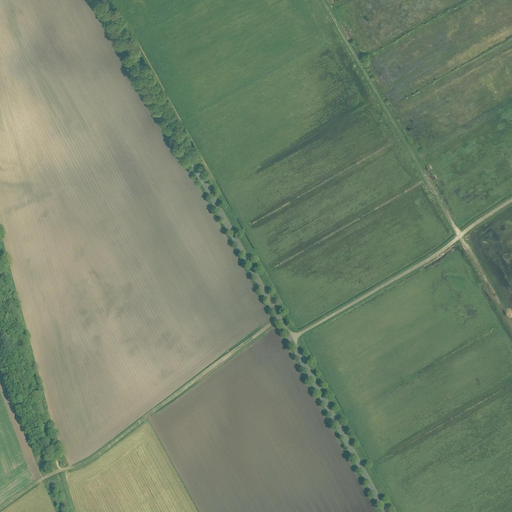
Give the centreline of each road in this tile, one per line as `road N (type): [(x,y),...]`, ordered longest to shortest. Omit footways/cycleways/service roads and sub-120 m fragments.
road 1 (tertiary): [(289,339),(103,0)]
road 2 (track): [(322,0),(511,333)]
road 3 (track): [(277,318),(87,463),(50,474),(0,509)]
road 4 (unclassified): [(289,339),(511,200)]
road 5 (tertiary): [(385,511),(289,339)]
